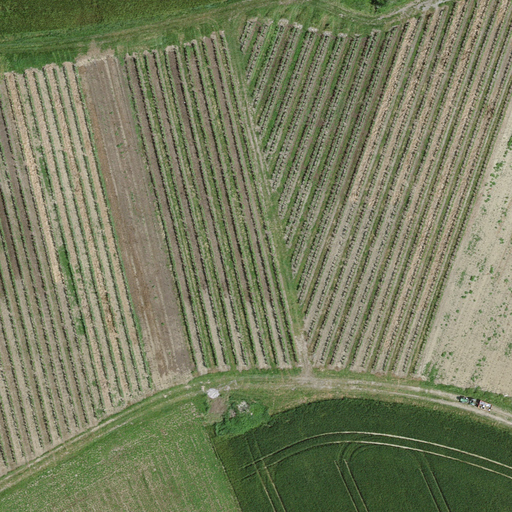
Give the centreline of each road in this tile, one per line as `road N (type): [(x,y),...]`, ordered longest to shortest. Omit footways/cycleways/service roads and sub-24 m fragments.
road 1 (track): [(511,419),(394,389),(238,382),(178,395),(0,492)]
road 2 (track): [(0,47),(96,40),(283,0)]
road 3 (track): [(313,0),(384,21),(442,0)]
